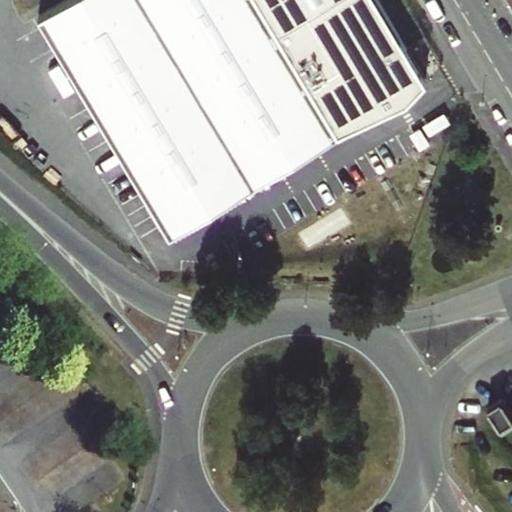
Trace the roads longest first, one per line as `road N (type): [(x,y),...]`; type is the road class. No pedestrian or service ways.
road 1 (primary): [(271,321),(162,307),(0,191)]
road 2 (primary): [(0,201),(145,358),(180,427)]
road 3 (residential): [(511,292),(388,323),(326,320)]
road 4 (primary): [(421,434),(399,368),(374,342),(326,320)]
road 5 (primary): [(271,321),(208,359),(180,427)]
road 6 (residential): [(421,434),(446,376),(511,327)]
